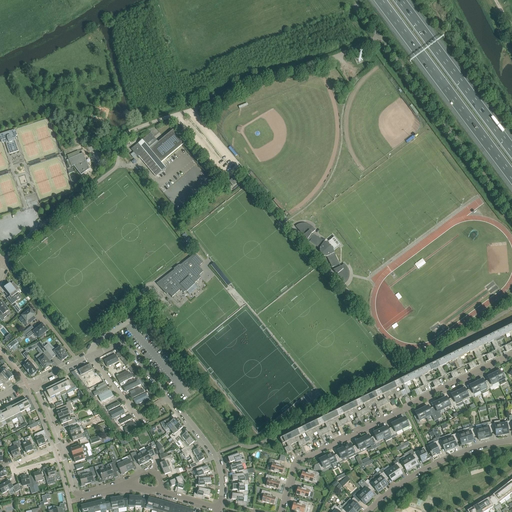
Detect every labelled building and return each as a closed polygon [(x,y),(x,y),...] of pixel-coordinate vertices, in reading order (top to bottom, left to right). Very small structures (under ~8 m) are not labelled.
[(364,62),(361,55),(354,58),(357,65),(364,62)] [(13,130),(0,134),(0,138),(1,142),(3,143),(6,142),(8,149),(10,154),(18,151),(16,146),(14,139),(17,138),(16,137),(17,136),(15,130),(13,131),(13,130)] [(157,141),(148,148),(150,150),(161,163),(182,145),(184,143),(173,130),(158,142),(157,141)] [(150,133),(141,141),(147,149),(148,148),(157,141),(150,133)] [(141,141),(131,149),(138,157),(138,156),(147,149),(141,141)] [(147,149),(138,156),(141,160),(152,172),(156,177),(165,168),(162,164),(161,163),(150,150),(148,148),(147,149)] [(68,158),(68,159),(71,167),(74,166),(81,175),(82,174),(84,174),(84,173),(90,168),(89,169),(86,161),(83,153),(69,159),(68,158)] [(306,225),(306,224),(303,224),(303,225),(300,225),(297,227),(296,227),(296,226),(295,226),(307,240),(314,245),(321,240),(312,233),(315,230),(313,228),(312,228),(311,227),(309,226),(306,225)] [(185,233),(182,235),(188,243),(191,241),(185,233)] [(329,262),(336,257),(334,252),(334,250),(341,244),(334,236),(327,242),(325,242),(321,240),(314,245),(320,249),(320,252),(324,256),(327,257),(329,262)] [(203,262),(195,254),(179,266),(178,265),(173,269),(174,270),(156,284),(166,295),(168,293),(172,297),(180,290),(184,293),(186,291),(186,292),(195,284),(195,283),(201,278),(199,276),(203,272),(199,267),(203,262)] [(347,269),(345,267),(346,267),(344,264),(341,267),(336,257),(329,262),(333,270),(345,284),(344,283),(346,280),(348,278),(348,277),(349,277),(349,274),(348,274),(348,272),(347,269)] [(414,264),(418,269),(426,263),(422,258),(414,264)] [(228,286),(231,284),(214,263),(212,264),(210,265),(228,286)] [(6,288),(6,287),(4,289),(10,296),(7,299),(12,305),(16,301),(13,297),(17,293),(16,292),(19,289),(19,290),(20,289),(13,282),(12,282),(13,283),(6,288)] [(0,319),(2,322),(5,319),(4,318),(7,315),(5,313),(9,311),(2,302),(0,303),(0,302),(0,311),(1,312),(0,312),(0,319)] [(17,305),(13,308),(18,314),(21,311),(17,305)] [(25,314),(19,319),(23,324),(24,324),(26,327),(31,323),(29,320),(35,315),(30,309),(28,312),(27,311),(27,310),(24,313),(25,314)] [(42,325),(32,333),(36,337),(37,337),(38,336),(39,337),(40,339),(46,335),(44,333),(47,331),(44,327),(42,325)] [(31,326),(24,332),(26,335),(34,329),(31,326)] [(511,333),(509,327),(500,331),(502,336),(505,335),(506,335),(510,333),(511,337),(511,339),(511,333)] [(499,338),(502,336),(500,331),(491,335),(497,349),(499,348),(499,349),(500,348),(499,346),(498,346),(495,340),(500,338),(499,338)] [(11,335),(3,342),(4,344),(5,346),(10,342),(14,339),(11,335)] [(496,350),(497,349),(491,335),(482,340),(484,345),(487,343),(488,344),(492,342),(495,348),(494,348),(495,351),(496,350)] [(15,340),(6,347),(10,351),(19,345),(15,340)] [(481,346),(484,345),(482,340),(473,344),(479,358),(481,357),(482,357),(481,354),(480,355),(477,349),(482,347),(481,346)] [(48,344),(44,347),(53,358),(56,355),(58,356),(57,357),(59,359),(61,361),(68,356),(64,352),(65,351),(62,347),(61,348),(60,347),(61,348),(58,350),(57,349),(56,350),(55,349),(53,350),(48,344)] [(478,358),(479,358),(473,344),(464,349),(466,354),(469,352),(470,353),(474,351),(477,356),(476,357),(477,359),(478,359),(478,358)] [(42,353),(36,357),(38,361),(41,364),(40,365),(42,368),(43,367),(45,369),(51,365),(48,360),(52,357),(52,358),(53,358),(44,347),(40,350),(42,353)] [(463,355),(466,354),(464,349),(455,353),(462,367),(463,366),(464,366),(463,363),(462,364),(460,358),(464,356),(463,355)] [(448,363),(450,365),(457,362),(459,365),(458,366),(459,368),(460,368),(460,367),(462,367),(455,353),(446,357),(448,363)] [(24,366),(24,367),(26,370),(28,373),(31,376),(32,376),(31,376),(33,375),(33,376),(36,373),(37,372),(37,371),(36,370),(39,368),(29,355),(26,357),(27,358),(27,359),(27,360),(24,362),(26,365),(24,367),(24,366)] [(103,361),(106,368),(119,362),(116,355),(103,361)] [(445,364),(448,363),(446,357),(437,362),(444,375),(445,375),(446,375),(445,372),(444,372),(442,367),(446,365),(445,364)] [(442,376),(444,375),(437,362),(428,366),(430,371),(433,370),(434,371),(438,369),(441,374),(440,374),(441,377),(442,377),(442,376)] [(15,375),(12,372),(10,373),(7,370),(8,368),(5,364),(0,368),(3,372),(0,374),(1,376),(3,378),(5,376),(9,381),(10,379),(10,380),(13,378),(12,377),(15,375)] [(428,373),(430,371),(428,366),(419,371),(426,384),(427,383),(428,384),(427,381),(426,381),(424,376),(428,374),(428,373)] [(96,375),(93,369),(84,373),(86,376),(81,378),(82,382),(96,375)] [(424,385),(426,384),(419,371),(410,375),(413,380),(415,379),(416,380),(420,377),(423,383),(422,383),(424,386),(424,385)] [(494,374),(498,382),(504,379),(505,381),(508,379),(504,372),(505,373),(502,375),(500,371),(494,374)] [(116,377),(119,385),(134,378),(132,374),(129,375),(128,372),(116,377)] [(492,385),(498,382),(494,374),(488,377),(489,381),(487,382),(490,388),(493,387),(492,385)] [(410,382),(413,380),(410,375),(401,380),(408,393),(409,392),(410,393),(410,392),(409,390),(408,390),(406,385),(410,382)] [(98,376),(86,382),(89,389),(102,383),(98,376)] [(71,381),(68,382),(66,379),(61,382),(65,390),(67,394),(77,389),(71,381)] [(121,385),(125,393),(137,387),(133,379),(121,385)] [(407,394),(408,393),(401,380),(396,382),(399,387),(402,385),(404,389),(401,391),(403,396),(407,394)] [(490,388),(487,382),(484,384),(482,380),(476,383),(480,391),(482,395),(488,392),(487,390),(490,388)] [(67,394),(65,390),(61,382),(56,384),(61,395),(66,393),(67,394)] [(395,388),(399,387),(396,382),(391,384),(398,398),(399,397),(399,398),(403,396),(401,391),(397,393),(395,388)] [(93,393),(95,397),(108,390),(104,383),(98,387),(99,390),(93,393)] [(474,394),(480,391),(476,383),(469,386),(471,390),(469,391),(472,397),(475,396),(474,394)] [(56,398),(61,395),(56,384),(51,387),(55,395),(56,398)] [(397,398),(398,398),(391,384),(386,387),(391,396),(394,394),(396,397),(395,397),(397,399),(397,398)] [(51,397),(55,395),(51,387),(46,389),(50,397),(47,399),(49,403),(53,401),(51,397)] [(387,397),(391,396),(386,387),(382,389),(388,403),(389,402),(390,403),(390,402),(389,400),(387,397)] [(144,394),(142,389),(140,390),(138,388),(127,393),(131,400),(144,394)] [(387,403),(388,403),(382,389),(377,391),(379,396),(383,395),(385,399),(381,401),(384,405),(387,404),(387,403)] [(472,397),(469,391),(466,392),(464,389),(458,392),(463,402),(472,397)] [(376,398),(379,396),(377,391),(372,394),(379,407),(380,407),(384,405),(381,401),(378,402),(376,398)] [(454,406),(463,402),(458,392),(451,395),(453,399),(451,400),(454,406)] [(144,399),(149,397),(147,393),(133,400),(136,407),(146,402),(144,399)] [(378,408),(379,407),(372,394),(367,396),(372,405),(375,404),(376,406),(377,409),(378,408)] [(113,398),(112,395),(99,400),(101,404),(113,398)] [(368,407),(372,405),(367,396),(362,399),(369,412),(370,412),(371,412),(370,409),(369,409),(368,407)] [(454,406),(451,400),(448,401),(446,397),(440,401),(444,409),(450,406),(451,407),(454,406)] [(31,412),(35,410),(31,400),(30,401),(28,402),(26,399),(21,402),(25,410),(29,408),(31,412)] [(368,413),(369,412),(362,399),(357,401),(360,406),(363,404),(365,408),(362,410),(364,415),(368,413)] [(120,406),(118,401),(105,407),(108,412),(120,406)] [(356,407),(360,406),(357,401),(353,403),(359,417),(360,416),(361,417),(364,415),(362,410),(359,412),(356,407)] [(438,412),(444,409),(440,401),(433,404),(435,408),(432,409),(435,415),(438,413),(438,412)] [(20,413),(25,410),(21,402),(16,404),(20,413)] [(59,419),(69,415),(68,411),(70,410),(71,408),(72,406),(70,402),(68,402),(66,403),(67,405),(62,407),(63,410),(57,413),(59,419)] [(358,417),(359,417),(353,403),(348,406),(352,415),(356,413),(357,416),(358,418),(358,417)] [(15,415),(20,413),(16,404),(11,407),(15,415)] [(349,416),(352,415),(348,406),(343,408),(350,422),(351,421),(351,422),(352,421),(350,419),(349,416)] [(435,415),(432,409),(430,410),(428,406),(422,409),(426,418),(432,415),(432,416),(435,415)] [(17,419),(15,415),(11,407),(6,410),(12,421),(17,419)] [(110,414),(113,419),(124,414),(121,408),(110,414)] [(348,422),(350,422),(343,408),(338,410),(340,415),(344,414),(346,418),(343,420),(345,425),(349,423),(348,422)] [(419,421),(426,418),(422,409),(415,413),(417,416),(415,418),(414,416),(414,417),(417,424),(420,422),(419,421)] [(7,424),(12,421),(6,410),(1,412),(7,424)] [(337,417),(340,415),(338,410),(333,413),(340,426),(341,426),(345,425),(343,420),(339,421),(337,417)] [(339,427),(340,426),(333,413),(328,415),(333,424),(336,423),(337,425),(338,428),(339,427)] [(73,424),(78,422),(76,417),(74,418),(73,418),(71,418),(69,415),(59,419),(61,425),(68,422),(69,426),(73,424)] [(329,426),(333,424),(328,415),(323,418),(330,431),(331,431),(332,431),(331,428),(331,429),(329,426)] [(131,417),(119,423),(120,426),(133,420),(131,417)] [(170,430),(179,423),(176,420),(174,421),(173,419),(173,420),(171,418),(160,423),(164,430),(167,427),(170,430)] [(329,432),(330,431),(323,418),(319,420),(321,425),(324,423),(326,428),(323,429),(326,434),(329,432)] [(412,426),(408,419),(409,421),(406,422),(404,418),(398,421),(402,429),(408,426),(409,428),(412,426)] [(318,427),(321,425),(319,420),(314,422),(320,436),(322,435),(322,436),(326,434),(323,429),(320,431),(318,427)] [(71,436),(84,431),(83,429),(80,430),(79,427),(82,425),(80,421),(78,422),(73,424),(75,427),(69,430),(71,436)] [(133,421),(126,425),(129,431),(136,428),(133,421)] [(396,432),(402,429),(398,421),(392,424),(393,428),(391,429),(394,435),(397,434),(396,432)] [(502,436),(500,423),(500,421),(494,422),(494,424),(491,424),(492,431),(495,430),(496,436),(498,436),(502,436)] [(507,428),(510,428),(509,421),(506,422),(500,423),(502,436),(506,435),(506,434),(508,434),(507,428)] [(319,436),(320,436),(314,422),(309,425),(313,434),(317,432),(318,435),(319,437),(320,437),(319,436)] [(169,443),(182,432),(180,430),(181,429),(180,428),(182,427),(179,423),(170,430),(173,433),(169,436),(172,440),(169,442),(169,443)] [(481,424),(482,428),(485,439),(489,438),(490,437),(489,432),(492,431),(491,424),(487,425),(487,423),(481,424)] [(310,436),(313,434),(309,425),(304,427),(311,441),(312,440),(312,441),(313,440),(312,438),(311,438),(310,436)] [(310,441),(311,441),(304,427),(299,430),(302,434),(305,433),(307,437),(304,439),(306,444),(310,442),(310,441)] [(394,435),(391,429),(388,431),(386,427),(380,430),(384,438),(385,441),(392,438),(391,437),(394,435)] [(474,435),(472,429),(469,430),(469,428),(463,429),(464,433),(467,444),(471,443),(471,442),(473,441),(471,436),(474,435)] [(485,439),(482,428),(476,430),(476,428),(472,429),(474,435),(477,434),(479,440),(480,439),(481,440),(485,439)] [(298,436),(302,434),(299,430),(294,432),(301,445),(302,445),(306,444),(304,439),(300,440),(298,436)] [(378,441),(384,438),(380,430),(373,433),(375,437),(373,438),(376,444),(378,443),(378,441)] [(48,442),(48,441),(44,431),(37,434),(38,435),(37,438),(35,439),(37,443),(39,447),(38,447),(39,448),(46,445),(46,444),(45,445),(45,443),(46,443),(45,441),(47,440),(48,442)] [(80,443),(85,441),(87,440),(86,437),(83,438),(81,434),(84,433),(84,431),(71,436),(73,442),(79,440),(80,443)] [(182,444),(190,438),(187,434),(186,435),(185,434),(184,434),(182,432),(169,443),(171,444),(174,442),(176,444),(179,441),(182,444)] [(300,446),(301,445),(294,432),(290,434),(294,443),(297,442),(299,444),(298,444),(300,447),(300,446)] [(467,444),(464,433),(459,435),(458,433),(455,434),(457,441),(460,440),(461,445),(463,445),(467,444)] [(291,445),(294,443),(290,434),(285,437),(291,450),(292,450),(293,450),(292,447),(292,448),(291,445)] [(454,442),(457,441),(455,434),(451,435),(452,437),(447,439),(451,450),(455,448),(454,448),(456,447),(454,442)] [(34,444),(32,439),(31,436),(24,439),(26,443),(22,444),(26,453),(33,450),(31,445),(34,444)] [(99,436),(89,440),(91,444),(100,441),(99,436)] [(376,444),(373,438),(370,440),(368,436),(362,439),(366,447),(372,444),(373,446),(376,444)] [(447,439),(445,436),(439,438),(440,440),(437,441),(440,447),(443,446),(445,451),(446,451),(447,451),(451,450),(447,439)] [(290,451),(291,450),(285,437),(280,439),(282,444),(286,442),(288,447),(284,448),(287,453),(291,451),(290,451)] [(183,454),(194,447),(192,444),(193,443),(192,442),(193,441),(190,438),(182,444),(184,448),(181,450),(182,453),(179,455),(180,456),(183,454)] [(367,450),(366,447),(362,439),(355,442),(357,446),(355,447),(357,453),(358,454),(367,450)] [(21,448),(19,443),(18,441),(12,443),(14,447),(9,449),(14,459),(17,457),(17,456),(20,455),(18,449),(21,448)] [(437,449),(440,447),(437,441),(434,443),(435,444),(430,446),(429,445),(427,446),(432,458),(435,456),(439,454),(437,449)] [(84,445),(80,446),(79,443),(71,446),(72,449),(71,450),(73,456),(82,453),(83,453),(88,451),(86,447),(85,447),(84,445)] [(357,453),(355,447),(352,449),(350,445),(344,448),(348,456),(354,453),(355,455),(357,453)] [(153,454),(151,449),(150,447),(145,449),(146,450),(141,453),(146,463),(149,461),(151,460),(150,457),(150,455),(153,454)] [(192,459),(201,454),(199,450),(197,450),(197,449),(196,450),(194,447),(183,454),(186,458),(190,456),(192,459)] [(426,461),(429,459),(424,447),(421,449),(422,451),(418,453),(417,451),(413,453),(417,459),(419,457),(422,462),(426,460),(426,461)] [(342,459),(348,456),(344,448),(337,451),(339,455),(336,456),(339,462),(342,461),(342,459)] [(417,459),(413,453),(412,450),(404,454),(404,456),(412,469),(416,467),(415,466),(417,465),(414,460),(417,459)] [(93,455),(89,457),(87,451),(88,451),(83,453),(82,453),(73,456),(75,463),(86,459),(87,462),(92,460),(94,458),(93,455)] [(146,463),(141,453),(138,455),(137,453),(135,452),(133,453),(130,454),(134,461),(137,460),(140,466),(142,464),(142,465),(146,463)] [(172,454),(168,456),(166,453),(160,455),(159,456),(161,459),(162,463),(161,463),(162,465),(160,465),(162,470),(172,465),(171,462),(174,458),(172,454)] [(194,463),(190,465),(191,469),(203,464),(202,460),(203,460),(202,459),(204,458),(201,454),(192,459),(194,463)] [(237,465),(242,464),(246,463),(245,459),(241,460),(239,454),(228,458),(229,460),(228,461),(229,463),(236,461),(237,465)] [(339,462),(336,456),(334,457),(332,454),(325,457),(330,465),(331,468),(340,463),(339,462)] [(134,464),(131,459),(130,455),(127,457),(129,460),(123,463),(127,472),(130,471),(130,472),(133,471),(132,470),(133,469),(132,466),(134,464)] [(409,471),(412,469),(404,456),(399,459),(400,461),(397,462),(401,468),(404,467),(407,471),(408,470),(409,471)] [(323,468),(330,465),(325,457),(319,460),(321,464),(319,465),(318,464),(320,468),(321,471),(324,470),(323,468)] [(123,463),(122,459),(120,460),(121,463),(117,465),(121,474),(121,475),(122,474),(122,475),(125,474),(125,473),(127,472),(123,463)] [(270,464),(272,464),(270,471),(282,474),(282,473),(284,473),(285,469),(283,469),(284,467),(277,465),(278,462),(271,460),(270,464)] [(399,470),(401,468),(397,462),(394,464),(396,466),(391,469),(397,479),(401,476),(400,476),(402,475),(399,470)] [(116,472),(113,464),(113,463),(109,464),(110,466),(104,468),(108,479),(112,478),(111,477),(113,476),(112,473),(116,472)] [(108,479),(104,468),(103,464),(94,467),(98,478),(101,477),(102,480),(104,479),(105,480),(108,479)] [(239,475),(244,474),(248,474),(247,470),(244,470),(242,464),(237,465),(230,467),(231,469),(230,469),(231,472),(238,471),(239,475)] [(180,473),(179,469),(174,469),(172,465),(162,470),(164,474),(166,474),(166,475),(167,474),(169,478),(180,473)] [(198,479),(205,479),(203,474),(210,471),(209,468),(208,469),(207,466),(196,470),(198,475),(194,477),(195,479),(198,479)] [(48,475),(45,476),(47,483),(48,485),(55,483),(54,481),(53,477),(57,476),(56,473),(54,467),(46,469),(48,475)] [(95,483),(94,479),(93,479),(92,475),(95,474),(93,467),(89,468),(90,472),(85,473),(85,475),(88,484),(91,483),(91,484),(95,483)] [(385,471),(384,471),(382,469),(380,470),(386,479),(389,477),(392,481),(393,480),(394,481),(397,479),(391,469),(386,473),(385,471)] [(384,480),(386,479),(380,470),(372,476),(373,477),(383,489),(386,487),(386,486),(387,485),(384,480)] [(43,480),(42,476),(41,472),(40,472),(40,471),(37,472),(37,473),(33,474),(35,481),(32,482),(34,486),(38,484),(38,482),(43,480)] [(315,483),(317,477),(318,477),(319,473),(310,471),(309,474),(302,472),(302,474),(300,473),(299,477),(301,478),(300,479),(312,482),(315,483)] [(240,485),(245,485),(249,485),(248,481),(245,481),(244,474),(239,475),(232,476),(232,478),(231,478),(232,481),(239,481),(240,485)] [(34,486),(32,482),(31,476),(28,477),(27,475),(25,475),(22,475),(22,476),(20,477),(23,486),(28,485),(28,487),(30,488),(31,494),(36,493),(34,486)] [(85,485),(88,484),(85,475),(79,476),(81,483),(80,483),(81,487),(85,486),(85,485)] [(265,479),(268,480),(266,486),(278,489),(278,488),(279,488),(281,484),(279,484),(279,483),(272,481),(273,477),(267,475),(265,479)] [(177,492),(185,495),(186,491),(183,490),(184,487),(184,486),(184,485),(183,485),(183,483),(181,477),(170,482),(171,484),(170,484),(171,487),(178,484),(178,485),(178,486),(177,492)] [(380,492),(383,489),(373,477),(372,479),(371,479),(369,480),(369,481),(368,481),(370,483),(367,485),(372,490),(374,488),(378,492),(379,491),(380,492)] [(199,489),(205,490),(204,484),(212,484),(211,481),(210,478),(205,479),(198,479),(199,485),(195,485),(195,488),(199,489)] [(15,493),(16,492),(20,490),(19,484),(13,487),(9,481),(0,486),(0,489),(1,491),(0,492),(2,494),(8,491),(8,492),(13,489),(15,493)] [(367,485),(365,483),(360,487),(364,491),(362,493),(369,501),(373,498),(372,498),(373,496),(370,492),(372,490),(367,485)] [(511,489),(508,484),(503,488),(509,496),(511,493),(511,489)] [(245,485),(240,485),(233,485),(233,487),(232,487),(232,490),(239,490),(239,495),(244,495),(248,496),(248,492),(245,492),(245,485)] [(309,491),(312,492),(313,488),(306,486),(305,490),(298,488),(298,489),(296,489),(295,493),(296,493),(296,495),(308,498),(309,491)] [(504,499),(509,496),(503,488),(498,491),(504,499)] [(211,491),(205,490),(199,489),(198,494),(194,493),(193,497),(202,500),(203,495),(210,497),(211,494),(210,494),(211,491)] [(261,494),(264,495),(262,502),(273,505),(274,503),(275,504),(276,500),(275,499),(275,498),(268,496),(269,493),(262,491),(261,494)] [(500,503),(504,499),(498,491),(493,495),(494,496),(500,503)] [(366,504),(369,501),(362,493),(358,497),(356,495),(354,498),(358,503),(361,500),(365,505),(366,503),(366,504)] [(244,495),(239,495),(232,494),(232,497),(231,497),(231,500),(238,500),(237,505),(246,507),(247,503),(243,502),(244,495)] [(49,495),(42,496),(43,504),(48,503),(47,500),(50,499),(49,495)] [(501,504),(500,503),(494,496),(489,499),(494,507),(495,509),(501,504)] [(127,507),(126,500),(123,500),(122,498),(123,498),(122,497),(116,498),(118,509),(124,508),(124,507),(127,507)] [(135,508),(136,497),(129,497),(130,497),(130,500),(126,500),(127,507),(129,507),(129,508),(135,508)] [(144,508),(145,501),(141,501),(141,498),(142,498),(142,497),(136,497),(135,508),(141,508),(141,507),(144,508)] [(112,510),(118,509),(116,498),(110,499),(110,500),(111,499),(111,502),(108,503),(109,510),(112,509),(112,510)] [(152,510),(155,500),(149,498),(149,499),(148,501),(145,501),(144,508),(146,508),(146,509),(152,510)] [(356,505),(358,503),(354,498),(351,500),(350,499),(346,503),(355,511),(358,511),(360,510),(359,510),(360,509),(356,505)] [(489,510),(494,507),(489,499),(489,498),(484,501),(489,510)] [(157,511),(160,501),(155,500),(152,510),(152,509),(157,510),(156,511),(157,511)] [(109,510),(108,503),(104,504),(104,501),(98,502),(100,511),(103,511),(106,511),(109,510)] [(163,511),(166,503),(160,501),(157,511),(163,511)] [(482,511),(485,511),(489,510),(484,501),(478,505),(482,511)] [(292,510),(298,511),(306,511),(309,504),(302,502),(301,505),(294,503),(293,505),(292,504),(291,508),(292,509),(292,510)] [(169,511),(171,504),(166,503),(163,511),(169,511)] [(355,511),(346,503),(342,507),(339,505),(337,507),(341,511),(342,511),(355,511)]
